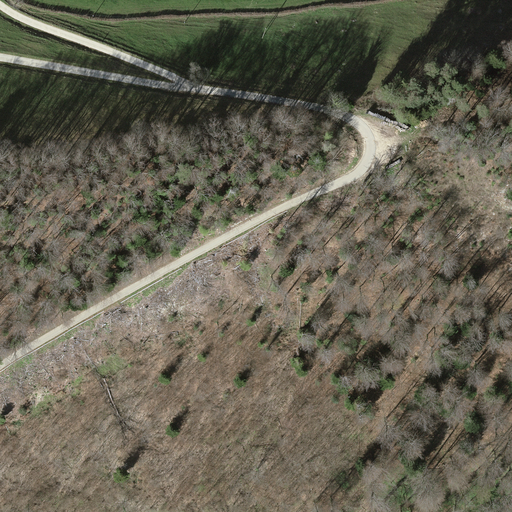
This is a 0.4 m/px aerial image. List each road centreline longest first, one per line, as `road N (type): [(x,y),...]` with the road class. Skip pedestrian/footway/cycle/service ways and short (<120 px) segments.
road 1 (track): [(0,57),(325,109),(360,125),(370,146),(348,178),(0,366)]
road 2 (track): [(192,88),(0,4)]
